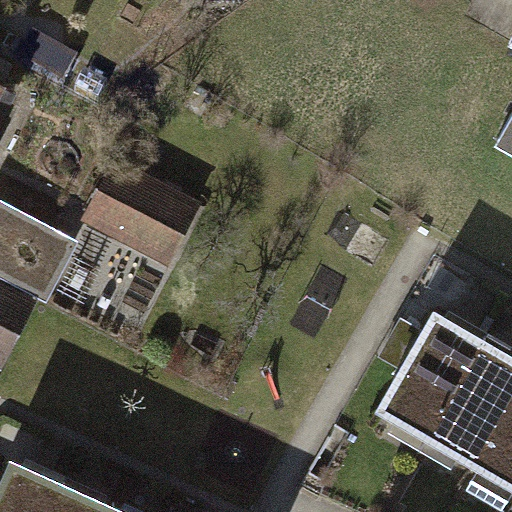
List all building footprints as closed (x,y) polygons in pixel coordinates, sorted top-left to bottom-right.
[(0,140),(20,97),(0,88),(0,140)] [(511,109),(493,143),(511,154),(511,109)] [(117,169),(87,231),(179,276),(209,214),(117,169)] [(0,194),(0,272),(50,298),(82,235),(0,194)] [(39,310),(0,291),(0,371),(9,375),(39,310)] [(511,360),(445,322),(386,426),(511,496),(511,360)] [(103,511),(20,474),(2,511),(103,511)]
